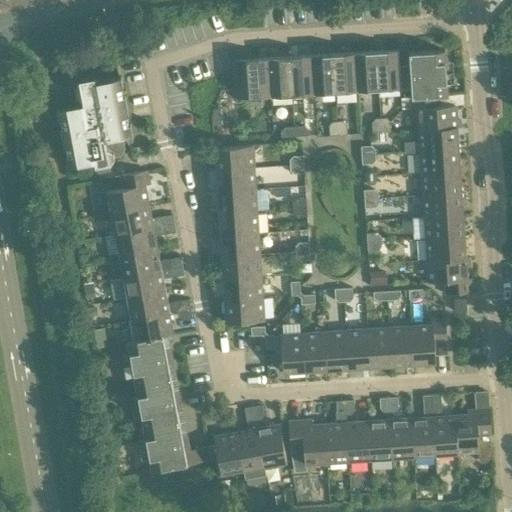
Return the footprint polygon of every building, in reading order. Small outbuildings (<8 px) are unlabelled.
[(399,49),(377,50),(379,88),(401,87),(399,49)] [(409,52),(412,96),(439,95),(448,95),(445,49),(409,52)] [(379,88),(377,50),(354,51),(357,90),(379,88)] [(357,90),(354,51),(333,53),(336,91),(357,90)] [(336,91),(333,53),(311,54),(314,92),(336,91)] [(314,92),(311,54),(290,55),(293,94),(314,92)] [(293,94),(290,55),(268,57),(271,95),(293,94)] [(271,95),(268,57),(233,59),(236,97),(271,95)] [(114,137),(122,135),(132,133),(121,76),(100,80),(93,75),(79,78),(74,84),(76,95),(82,98),(83,102),(56,108),(67,165),(89,161),(95,165),(110,162),(114,156),(113,152),(111,150),(115,144),(114,137)] [(440,105),(439,95),(412,96),(412,108),(417,107),(419,129),(456,126),(455,104),(440,105)] [(387,117),(381,118),(382,131),(391,130),(390,120),(387,117)] [(382,131),(381,118),(374,118),(372,122),(373,132),(382,131)] [(339,134),(338,120),(333,121),(330,124),(331,134),(339,134)] [(344,120),(338,120),(339,134),(348,133),(347,123),(344,120)] [(305,124),(295,125),(296,135),(310,134),(309,128),(305,124)] [(296,135),(295,125),(286,126),(282,130),(282,136),(296,135)] [(458,149),(456,126),(419,129),(419,140),(402,141),(403,151),(420,151),(458,149)] [(214,147),(216,169),(254,166),(253,144),(214,147)] [(360,144),(361,153),(376,153),(376,148),(371,144),(360,144)] [(459,170),(458,149),(420,151),(421,172),(459,170)] [(289,159),(290,164),(304,163),(303,153),(294,154),(289,159)] [(376,158),(376,153),(361,153),(361,163),(373,162),(376,158)] [(305,172),(304,163),(290,164),(290,169),(294,173),(305,172)] [(255,188),(254,166),(216,169),(217,191),(255,188)] [(147,170),(138,171),(140,184),(146,183),(149,183),(147,170)] [(461,192),(459,170),(421,172),(423,194),(461,192)] [(150,205),(146,183),(140,184),(138,171),(120,175),(122,187),(107,189),(112,211),(150,205)] [(363,188),(364,197),(379,196),(378,191),(374,187),(363,188)] [(257,210),(255,188),(217,191),(218,213),(257,210)] [(462,214),(461,192),(423,194),(424,216),(462,214)] [(379,201),(379,196),(364,197),(364,206),(375,206),(379,201)] [(292,202),(293,207),(307,206),(306,197),(297,197),(292,202)] [(116,233),(154,226),(174,222),(173,213),(152,217),(150,205),(112,211),(116,233)] [(307,216),(307,206),(293,207),(293,212),(298,216),(307,216)] [(258,232),(257,210),(218,213),(220,234),(258,232)] [(463,235),(462,214),(424,216),(412,217),(413,238),(425,237),(463,235)] [(120,254),(157,247),(155,236),(176,232),(174,222),(154,226),(116,233),(120,254)] [(366,231),(366,241),(381,240),(381,234),(376,231),(366,231)] [(260,254),(258,232),(220,234),(221,256),(260,254)] [(465,257),(463,235),(425,237),(427,259),(465,257)] [(381,246),(381,240),(366,241),(367,250),(377,249),(381,246)] [(295,245),(295,250),(310,250),(309,241),(298,241),(295,245)] [(157,247),(120,254),(124,276),(161,268),(168,267),(182,265),(180,255),(170,257),(160,259),(157,247)] [(310,258),(310,250),(295,250),(296,256),(299,259),(310,258)] [(261,276),(260,254),(221,256),(223,278),(261,276)] [(466,277),(465,257),(427,259),(428,281),(443,280),(444,292),(472,291),(471,277),(466,277)] [(161,268),(124,276),(127,296),(165,289),(163,278),(184,274),(182,265),(168,267),(161,268)] [(382,270),(370,271),(371,283),(383,282),(382,270)] [(262,297),(261,276),(223,278),(224,300),(262,297)] [(290,280),(291,295),(296,294),(300,290),(299,280),(290,280)] [(344,301),(343,286),(334,287),(335,298),(339,301),(344,301)] [(353,286),(343,286),(344,301),(350,301),(353,297),(353,286)] [(423,288),(408,289),(409,298),(420,298),(423,293),(423,288)] [(165,289),(127,296),(128,300),(124,301),(127,316),(131,315),(132,319),(170,312),(176,311),(190,309),(189,299),(168,303),(165,289)] [(400,289),(387,290),(387,300),(397,299),(400,296),(400,289)] [(387,300),(387,290),(373,291),(373,297),(377,300),(387,300)] [(300,298),(301,304),(315,303),(314,293),(304,294),(300,298)] [(264,319),(262,297),(224,300),(225,322),(264,319)] [(453,310),(464,310),(464,297),(452,298),(453,310)] [(190,309),(176,311),(177,316),(182,319),(192,317),(190,309)] [(173,333),(170,312),(132,319),(135,339),(136,340),(164,335),(173,333)] [(433,323),(411,324),(414,363),(435,361),(435,354),(448,353),(445,318),(432,319),(433,323)] [(414,363),(411,324),(389,326),(392,364),(414,363)] [(264,331),(264,330),(264,325),(250,326),(251,335),(262,334),(264,331)] [(392,364),(389,326),(368,327),(370,366),(392,364)] [(370,366),(368,327),(346,329),(348,367),(370,366)] [(348,367),(346,329),(324,330),(326,369),(348,367)] [(326,369),(324,330),(302,331),(305,370),(326,369)] [(305,370),(302,331),(280,333),(283,372),(305,370)] [(265,338),(266,348),(275,347),(274,333),(268,334),(265,338)] [(172,378),(164,335),(136,340),(135,339),(127,340),(135,384),(172,378)] [(180,420),(172,378),(135,384),(143,427),(180,420)] [(435,454),(431,393),(423,394),(424,416),(411,416),(413,455),(435,454)] [(457,452),(455,414),(442,414),(441,393),(431,393),(435,454),(457,452)] [(389,410),(388,396),(379,397),(380,407),(384,411),(389,410)] [(398,396),(388,396),(389,410),(394,410),(398,406),(398,396)] [(336,400),(337,414),(340,414),(346,413),(345,399),(336,400)] [(354,399),(345,399),(346,413),(351,413),(355,409),(354,399)] [(253,405),(256,419),(261,418),(264,414),(262,404),(253,405)] [(253,405),(243,407),(247,428),(235,431),(241,468),(263,464),(257,426),(256,419),(253,405)] [(476,412),(455,414),(457,452),(477,451),(478,456),(479,459),(482,461),(486,461),(489,459),(490,455),(492,455),(492,441),(487,441),(487,434),(491,434),(489,406),(476,407),(476,412)] [(346,421),(346,413),(340,414),(337,414),(337,421),(324,422),(327,461),(349,460),(346,421)] [(413,455),(411,416),(390,418),(392,457),(413,455)] [(311,418),(288,420),(290,447),(296,470),(307,469),(306,462),(327,461),(324,422),(312,423),(311,418)] [(392,457),(390,418),(367,419),(370,458),(392,457)] [(370,458),(367,419),(346,421),(349,460),(370,458)] [(185,449),(180,420),(143,427),(151,470),(201,460),(198,447),(185,449)] [(279,422),(257,426),(263,464),(286,460),(279,422)] [(241,468),(235,431),(213,435),(215,443),(206,445),(209,459),(218,457),(220,472),(241,468)]
